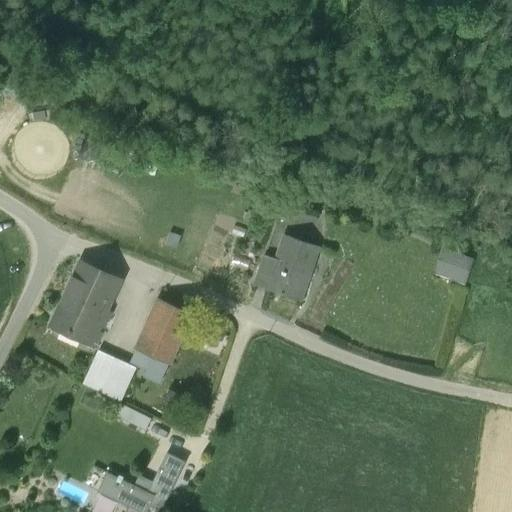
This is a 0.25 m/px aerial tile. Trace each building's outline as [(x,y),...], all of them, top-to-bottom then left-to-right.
[(285,234),(281,249),(301,255),(304,246),(310,247),(312,241),(285,234)] [(281,249),(277,262),(305,269),(310,247),(304,246),(301,255),(281,249)] [(474,263),(443,256),(434,281),(465,292),(474,263)] [(254,283),(271,287),(277,262),(262,258),(254,283)] [(51,325),(91,344),(99,327),(103,329),(111,313),(107,311),(121,281),(80,262),(51,325)] [(298,294),(305,269),(277,262),(271,287),(298,294)] [(136,350),(168,365),(192,314),(159,299),(136,350)] [(206,337),(218,343),(226,327),(214,320),(206,337)] [(89,349),(91,344),(51,325),(49,330),(89,349)] [(130,362),(163,378),(168,365),(136,350),(130,362)] [(123,421),(130,409),(122,405),(116,417),(123,421)] [(123,421),(146,432),(151,420),(130,409),(123,421)] [(98,493),(137,511),(146,511),(150,506),(161,511),(185,463),(167,454),(148,493),(122,481),(123,478),(119,477),(118,479),(107,473),(98,493)]
